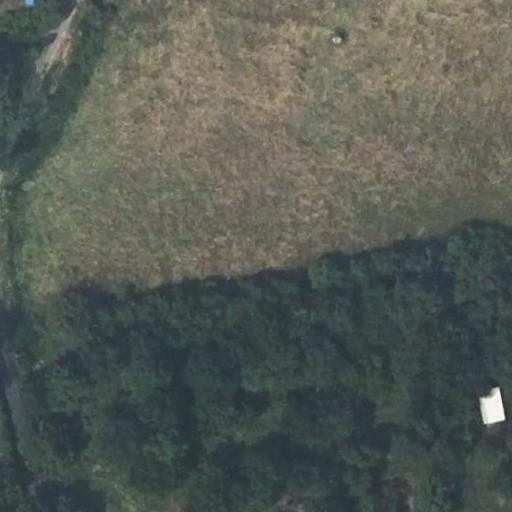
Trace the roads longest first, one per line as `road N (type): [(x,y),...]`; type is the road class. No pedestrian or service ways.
road 1 (unclassified): [(74,0),(0,174)]
road 2 (unclassified): [(0,361),(36,511)]
